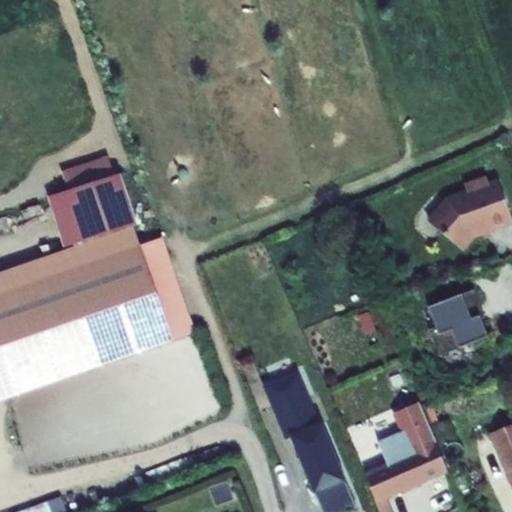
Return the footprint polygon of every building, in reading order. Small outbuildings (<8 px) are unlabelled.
[(112,174),(104,153),(57,170),(65,191),(112,174)] [(136,242),(112,174),(65,191),(45,198),(63,247),(0,268),(0,396),(188,329),(155,235),(136,242)] [(507,222),(493,182),(484,186),(481,179),(459,187),(462,194),(443,200),(423,222),(455,249),(470,231),(480,228),(481,230),(483,230),(507,222)] [(469,292),(424,309),(430,328),(423,330),(432,356),(482,339),(475,321),(480,319),(469,292)] [(304,405),(294,382),(265,394),(275,416),(269,418),(283,449),(288,447),(291,446),(299,466),(296,467),(294,468),(303,490),(305,489),(314,511),(350,511),(317,433),(316,434),(312,435),(300,407),(304,405)] [(511,421),(486,432),(511,495),(511,421)] [(441,470),(432,444),(357,475),(368,501),(441,470)] [(227,499),(220,481),(201,488),(209,507),(227,499)] [(54,511),(51,499),(10,511),(54,511)]
